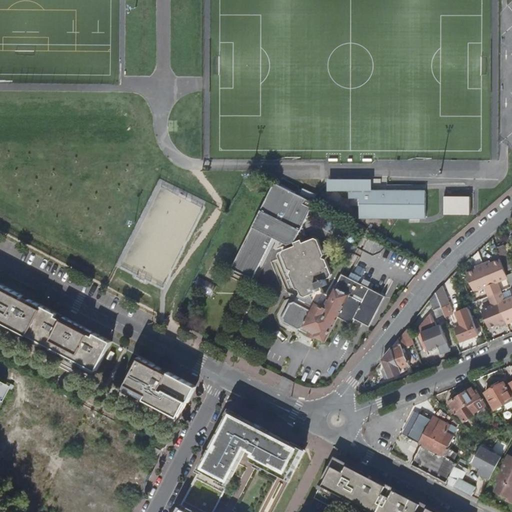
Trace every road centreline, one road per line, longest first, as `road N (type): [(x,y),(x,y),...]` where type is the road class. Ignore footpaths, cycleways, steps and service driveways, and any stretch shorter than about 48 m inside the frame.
road 1 (residential): [(511,208),(421,287),(353,381),(337,421)]
road 2 (residential): [(228,380),(0,260)]
road 3 (residential): [(337,421),(511,350)]
road 4 (residential): [(473,511),(369,456),(337,421)]
road 5 (residential): [(156,511),(228,380)]
